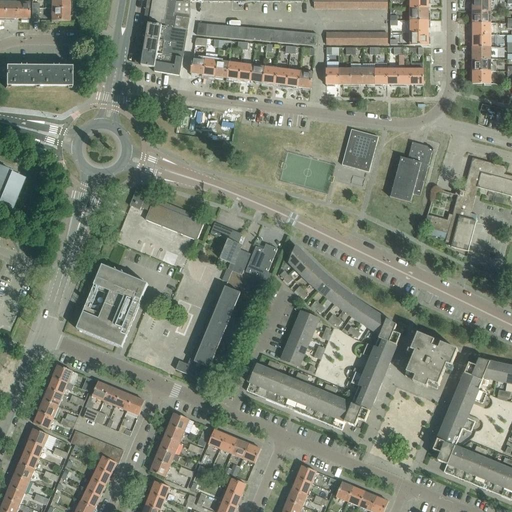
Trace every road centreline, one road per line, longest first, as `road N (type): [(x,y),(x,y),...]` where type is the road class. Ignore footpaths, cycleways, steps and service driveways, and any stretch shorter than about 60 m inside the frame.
road 1 (unclassified): [(511,324),(292,219),(177,175)]
road 2 (residential): [(112,84),(397,123),(429,117)]
road 3 (residential): [(108,511),(162,385)]
road 4 (residential): [(285,436),(162,385)]
road 5 (residential): [(406,487),(285,436)]
road 6 (residential): [(162,385),(43,336)]
road 7 (residential): [(43,336),(81,218)]
road 8 (residential): [(429,117),(450,81),(450,0)]
road 9 (residential): [(0,45),(120,42)]
